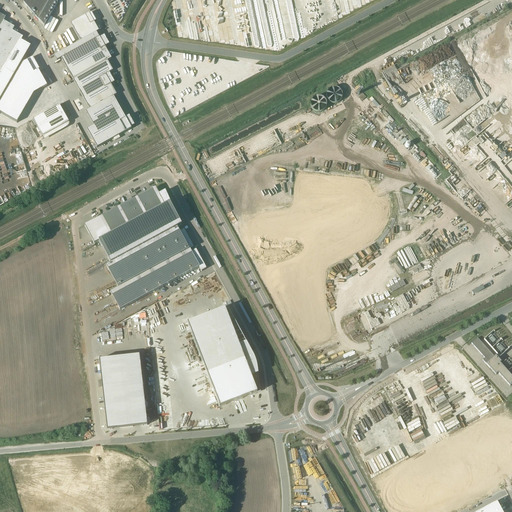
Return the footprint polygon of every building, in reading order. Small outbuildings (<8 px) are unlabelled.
[(24,0),(24,2),(40,17),(44,27),(58,3),(52,0),(24,0)] [(211,9),(218,13),(221,7),(209,0),(209,1),(206,0),(193,0),(196,1),(195,3),(202,7),(203,5),(206,6),(205,9),(210,12),(211,9)] [(190,17),(194,10),(183,4),(179,11),(190,17)] [(0,97),(30,47),(20,41),(23,37),(12,31),(14,27),(4,21),(6,17),(0,13),(0,97)] [(89,13),(70,24),(80,41),(96,33),(99,31),(98,30),(99,30),(98,30),(94,22),(96,21),(96,20),(95,21),(91,13),(92,13),(91,13),(90,14),(89,14),(89,13)] [(496,33),(503,46),(511,41),(511,34),(510,31),(505,34),(504,33),(502,34),(500,31),(496,33)] [(80,41),(54,56),(57,61),(61,58),(85,102),(90,110),(86,112),(93,126),(87,130),(94,143),(96,147),(97,148),(98,147),(103,144),(131,129),(131,128),(130,128),(130,127),(134,125),(129,116),(129,115),(128,116),(129,116),(125,118),(125,117),(124,118),(113,97),(116,95),(116,94),(110,85),(111,84),(110,84),(114,82),(114,83),(115,82),(114,82),(109,73),(110,73),(109,73),(113,71),(112,70),(112,71),(107,63),(106,61),(109,60),(111,59),(111,58),(110,58),(104,47),(105,47),(104,46),(109,44),(109,45),(109,44),(104,36),(104,35),(104,36),(100,38),(99,37),(96,33),(80,41)] [(470,49),(475,60),(484,56),(482,52),(490,49),(485,38),(475,42),(477,46),(470,49)] [(464,66),(457,51),(444,56),(453,74),(460,70),(459,68),(464,66)] [(23,63),(0,102),(0,113),(17,123),(34,93),(47,86),(38,70),(40,70),(33,57),(27,60),(27,61),(23,63)] [(438,79),(429,87),(452,114),(458,109),(454,105),(460,99),(460,98),(463,95),(460,91),(453,97),(438,79)] [(62,109),(61,108),(59,105),(33,119),(42,137),(68,122),(61,109),(62,109)] [(405,146),(410,142),(403,135),(399,139),(405,146)] [(399,163),(395,159),(390,163),(395,168),(399,163)] [(179,185),(184,196),(187,194),(181,184),(179,185)] [(155,187),(84,226),(94,244),(99,241),(110,263),(106,265),(118,288),(110,292),(120,310),(199,267),(201,271),(202,271),(201,271),(206,269),(196,250),(191,252),(190,249),(193,247),(184,230),(179,232),(177,227),(181,225),(165,195),(160,197),(155,187)] [(224,308),(187,323),(219,407),(257,393),(250,375),(257,372),(256,368),(255,363),(254,359),(252,355),(250,351),(248,347),(245,343),(239,345),(224,308)] [(477,338),(471,343),(484,358),(482,360),(496,375),(498,373),(510,387),(511,384),(511,376),(500,363),(501,362),(495,355),(494,356),(477,338)] [(99,360),(107,430),(147,425),(139,355),(99,360)] [(494,502),(475,511),(500,511),(499,511),(494,502)]
